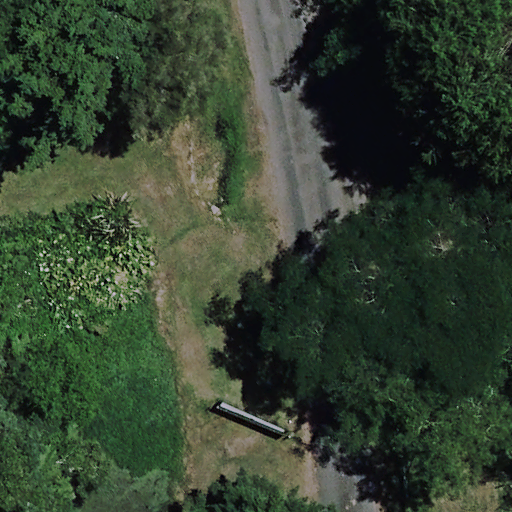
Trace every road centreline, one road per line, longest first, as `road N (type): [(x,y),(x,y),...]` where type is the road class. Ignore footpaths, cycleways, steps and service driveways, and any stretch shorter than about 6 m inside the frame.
road 1 (unknown): [(291,66),(334,511)]
road 2 (unknown): [(291,66),(511,212)]
